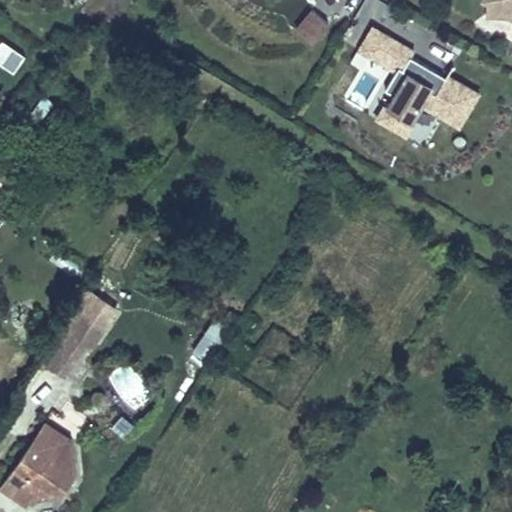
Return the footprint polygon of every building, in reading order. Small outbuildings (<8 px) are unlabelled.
[(511,0),(487,0),(487,17),(511,18),(511,17),(511,0)] [(329,25),(314,13),(298,31),(313,44),(329,25)] [(373,57),(386,34),(373,26),(360,49),(373,57)] [(450,75),(448,79),(412,57),(416,51),(386,34),(373,57),(398,72),(387,90),(394,95),(379,120),(407,136),(432,94),(438,97),(429,111),(460,129),(481,94),(450,75)] [(0,62),(14,73),(26,56),(1,38),(0,39),(0,62)] [(211,363),(228,325),(209,316),(191,354),(211,363)] [(73,330),(48,365),(64,377),(89,342),(73,330)] [(73,438),(46,419),(31,441),(38,445),(73,438)] [(79,475),(73,438),(38,445),(31,441),(1,484),(25,500),(31,492),(68,491),(79,475)]
